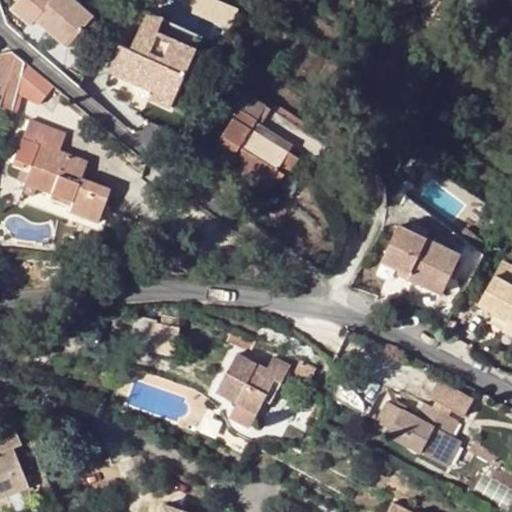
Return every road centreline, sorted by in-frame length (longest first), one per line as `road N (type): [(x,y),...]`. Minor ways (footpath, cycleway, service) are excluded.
road 1 (residential): [(355,323),(0,35)]
road 2 (unclassified): [(355,323),(178,290),(0,307)]
road 3 (residential): [(355,323),(345,283),(380,218),(359,0)]
road 4 (residential): [(230,511),(110,419),(0,391)]
road 5 (unclassified): [(507,391),(383,327),(355,323)]
